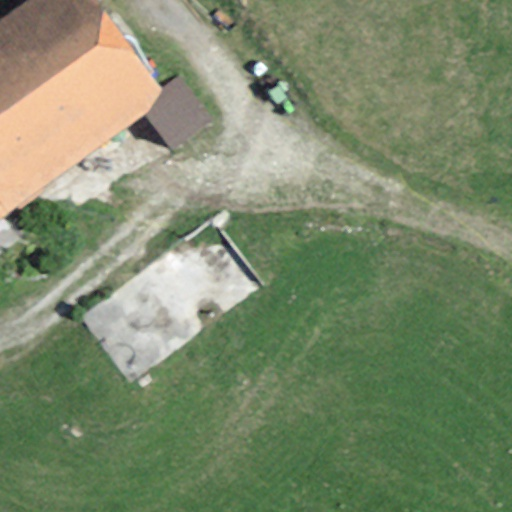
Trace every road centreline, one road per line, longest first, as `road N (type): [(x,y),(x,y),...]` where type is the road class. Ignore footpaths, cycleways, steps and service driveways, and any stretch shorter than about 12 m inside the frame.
road 1 (track): [(0,321),(11,324),(186,174),(252,158),(313,168),(497,228),(511,241)]
road 2 (track): [(148,0),(242,90),(252,158)]
